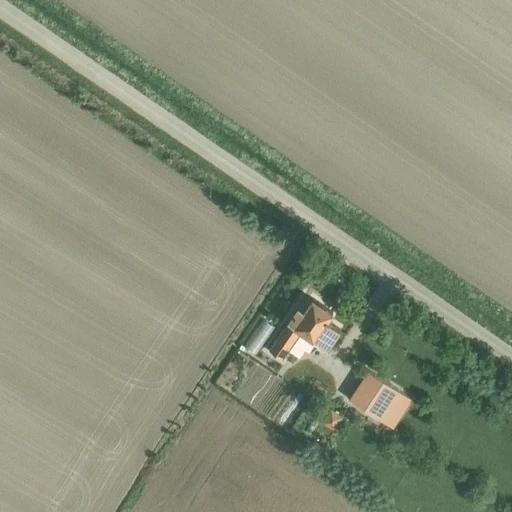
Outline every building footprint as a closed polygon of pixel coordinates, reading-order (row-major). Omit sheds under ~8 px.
[(333,312),(306,294),(266,354),(281,364),(287,355),(299,363),(310,347),(323,355),(336,336),(323,327),(333,312)] [(274,329),(262,322),(246,347),(257,354),(274,329)] [(411,399),(369,372),(348,403),(390,430),(411,399)] [(283,402),(289,385),(261,376),(255,393),(283,402)] [(335,432),(343,415),(330,409),(322,425),(335,432)]
